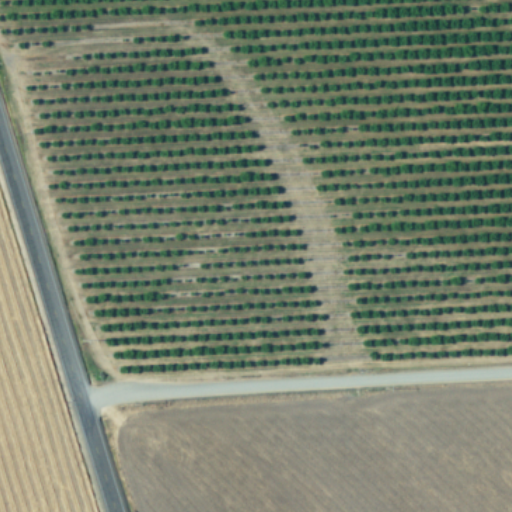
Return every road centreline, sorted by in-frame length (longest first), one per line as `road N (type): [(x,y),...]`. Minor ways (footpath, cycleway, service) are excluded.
road 1 (tertiary): [(76,395),(0,146)]
road 2 (tertiary): [(111,511),(76,395)]
